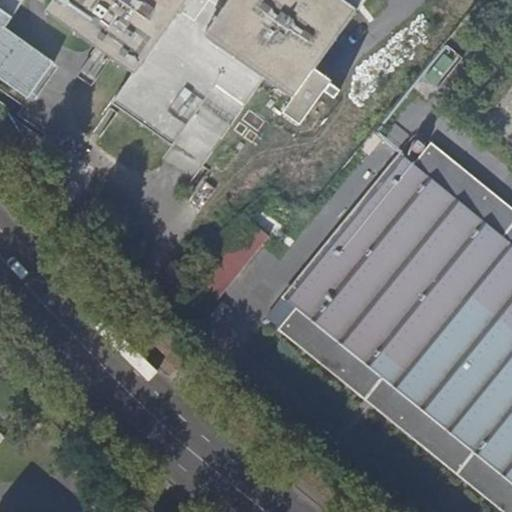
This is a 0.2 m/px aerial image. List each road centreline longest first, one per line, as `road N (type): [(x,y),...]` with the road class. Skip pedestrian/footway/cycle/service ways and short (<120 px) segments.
road 1 (primary): [(296,511),(183,419),(0,229)]
road 2 (primary): [(0,284),(151,439),(239,511)]
